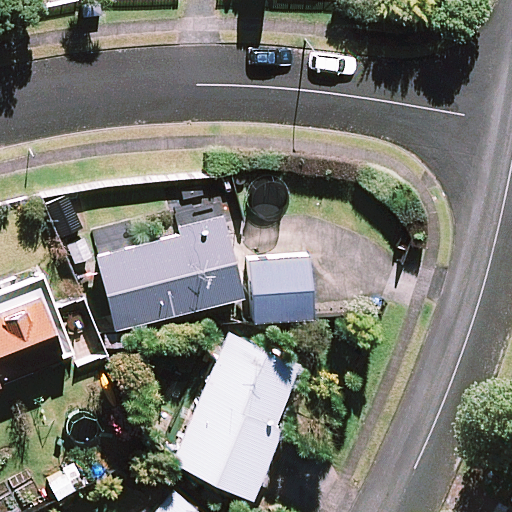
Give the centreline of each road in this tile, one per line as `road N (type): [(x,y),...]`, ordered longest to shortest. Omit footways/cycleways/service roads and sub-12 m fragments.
road 1 (residential): [(0,116),(176,88),(316,91),(511,121)]
road 2 (residential): [(395,511),(456,373),(495,247),(511,155)]
